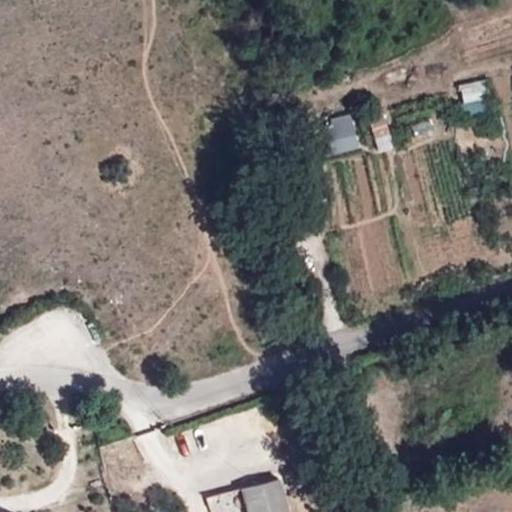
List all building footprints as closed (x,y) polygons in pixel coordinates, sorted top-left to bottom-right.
[(218,15),(229,11),(224,0),(222,0),(215,3),(218,15)] [(463,102),(489,96),(486,83),(459,89),(463,102)] [(366,116),(370,127),(386,122),(384,112),(366,116)] [(336,153),(361,148),(354,113),(329,118),(336,153)] [(386,122),(370,127),(374,138),(389,132),(386,122)] [(248,511),(287,511),(279,477),(242,487),(248,511)]
